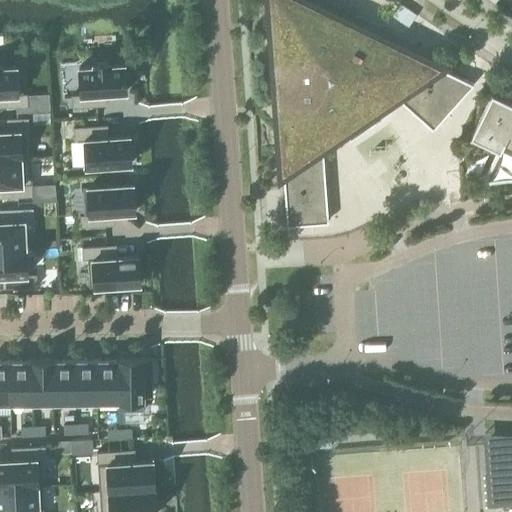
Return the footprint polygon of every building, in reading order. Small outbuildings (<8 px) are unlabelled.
[(473,84),(301,0),(270,0),(286,225),(328,222),(322,145),(322,144),(330,139),(331,143),(343,138),(343,137),(340,132),(344,129),(350,139),(383,117),(376,107),(380,105),(384,109),(393,101),(390,98),(394,95),(433,129),(473,84)] [(400,3),(392,15),(408,26),(416,14),(400,3)] [(126,91),(124,63),(110,64),(110,62),(93,63),(93,65),(79,66),(81,94),(71,95),(72,107),(97,106),(96,93),(126,91)] [(0,94),(2,95),(3,107),(28,106),(27,93),(22,93),(21,66),(2,67),(2,64),(0,64),(0,94)] [(481,183),(511,180),(511,179),(511,102),(491,93),(470,136),(498,150),(481,183)] [(4,118),(4,131),(0,130),(0,158),(30,156),(28,117),(4,118)] [(74,139),(84,139),(86,166),(131,163),(129,135),(99,137),(98,125),(74,127),(74,139)] [(30,156),(0,158),(0,185),(7,185),(8,197),(32,196),(30,156)] [(84,214),(80,214),(81,227),(105,225),(105,213),(135,211),(133,183),(87,186),(82,187),(84,214)] [(9,221),(0,221),(0,248),(25,247),(25,230),(34,229),(34,220),(33,207),(8,209),(9,221)] [(82,246),(83,259),(88,259),(90,286),(140,283),(138,255),(108,257),(107,245),(82,246)] [(27,274),(25,247),(0,248),(0,275),(12,275),(12,287),(37,286),(36,273),(27,274)] [(152,357),(117,357),(117,359),(118,359),(119,401),(118,401),(118,410),(119,410),(119,422),(143,422),(143,410),(144,410),(143,376),(152,376),(152,357)] [(32,402),(54,402),(53,359),(54,359),(54,358),(31,358),(31,360),(32,360),(32,402)] [(53,359),(54,402),(75,401),(75,359),(54,359),(53,359)] [(97,401),(96,359),(75,359),(75,401),(97,401)] [(97,401),(118,401),(119,401),(118,359),(117,359),(96,359),(97,401)] [(0,402),(11,402),(10,360),(0,360),(0,402)] [(31,360),(10,360),(11,402),(32,402),(32,360),(31,360)] [(88,423),(76,424),(76,432),(88,432),(88,423)] [(76,432),(76,424),(63,425),(64,433),(76,432)] [(21,435),(33,434),(33,426),(21,427),(21,435)] [(45,426),(33,426),(33,434),(45,434),(45,426)] [(131,428),(119,429),(120,437),(132,437),(131,428)] [(108,438),(120,437),(119,429),(107,429),(108,438)] [(511,490),(511,439),(486,441),(484,441),(484,442),(488,492),(511,490)] [(0,486),(42,484),(41,458),(46,457),(45,445),(20,446),(21,458),(0,459),(0,486)] [(96,451),(99,490),(154,487),(152,459),(122,462),(121,449),(96,451)] [(42,484),(0,486),(0,511),(48,511),(44,511),(42,484)] [(155,511),(154,487),(99,490),(100,511),(155,511)]
